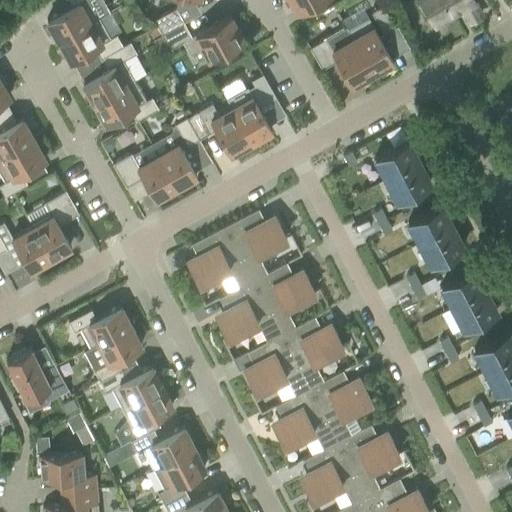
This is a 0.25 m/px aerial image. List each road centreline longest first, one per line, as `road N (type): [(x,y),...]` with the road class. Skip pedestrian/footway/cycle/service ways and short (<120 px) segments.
road 1 (residential): [(297,152),(478,511)]
road 2 (residential): [(272,511),(132,244)]
road 3 (residential): [(139,240),(27,45)]
road 4 (residential): [(297,152),(139,240)]
road 5 (residential): [(332,132),(259,0)]
road 6 (residential): [(132,244),(0,315)]
road 7 (residential): [(436,72),(332,132)]
